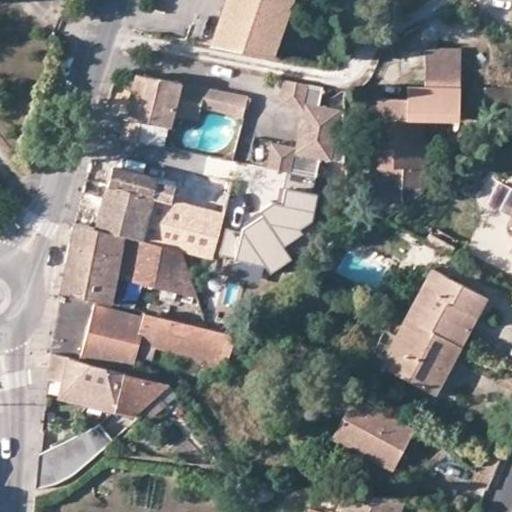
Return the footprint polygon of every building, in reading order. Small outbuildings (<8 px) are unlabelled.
[(229,0),(213,46),(275,58),(294,0),(229,0)] [(426,48),(425,63),(459,64),(459,49),(426,48)] [(420,197),(421,121),(458,120),(459,64),(425,63),(425,87),(407,87),(407,101),(380,101),(379,168),(403,169),(402,190),(402,207),(420,197)] [(140,122),(180,131),(183,117),(198,120),(200,107),(245,117),(249,99),(134,74),(124,118),(140,122)] [(296,149),(272,145),(266,170),(285,174),(315,180),(319,160),(344,166),(343,112),(318,107),(322,88),(284,81),(279,106),(304,110),(296,149)] [(511,86),(469,88),(470,110),(511,108),(511,86)] [(140,122),(124,118),(120,140),(135,143),(140,122)] [(252,144),(250,162),(264,163),(266,145),(252,144)] [(190,167),(180,203),(172,202),(176,186),(111,169),(97,229),(180,251),(212,259),(231,178),(190,167)] [(403,169),(379,168),(402,190),(403,169)] [(315,180),(285,174),(282,198),(272,193),(239,216),(235,252),(266,259),(269,267),(293,253),(285,242),(304,228),(299,220),(309,212),(315,180)] [(488,207),(508,217),(511,209),(511,188),(500,182),(488,207)] [(197,297),(180,251),(97,229),(74,222),(60,291),(110,304),(115,277),(197,297)] [(431,269),(407,317),(462,346),(487,298),(431,269)] [(144,313),(143,319),(93,307),(79,355),(133,369),(136,355),(151,359),(155,346),(225,363),(233,337),(223,334),(206,330),(144,313)] [(436,394),(462,346),(407,317),(380,363),(436,394)] [(86,364),(51,355),(46,379),(59,382),(57,396),(76,401),(86,364)] [(125,373),(86,364),(76,401),(116,410),(125,373)] [(176,396),(169,385),(125,373),(116,410),(127,413),(136,415),(159,395),(167,405),(176,396)] [(391,471),(411,432),(352,400),(330,439),(391,471)] [(114,439),(99,426),(39,454),(35,487),(49,486),(59,482),(77,471),(88,461),(104,448),(114,439)] [(181,460),(208,463),(184,437),(171,448),(181,460)] [(322,463),(320,475),(307,473),(305,488),(332,491),(335,464),(322,463)] [(246,485),(257,509),(275,501),(278,491),(279,486),(246,481),(246,485)] [(400,511),(405,501),(342,493),(334,511),(321,511),(310,508),(308,511),(400,511)]
